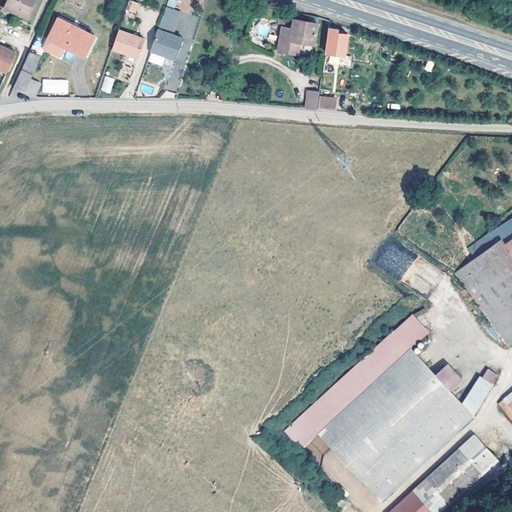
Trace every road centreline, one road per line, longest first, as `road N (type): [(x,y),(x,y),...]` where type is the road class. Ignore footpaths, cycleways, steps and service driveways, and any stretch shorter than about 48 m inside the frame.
road 1 (unclassified): [(511,128),(187,106),(0,112)]
road 2 (secondary): [(511,59),(332,0)]
road 3 (track): [(390,511),(489,423),(511,372)]
